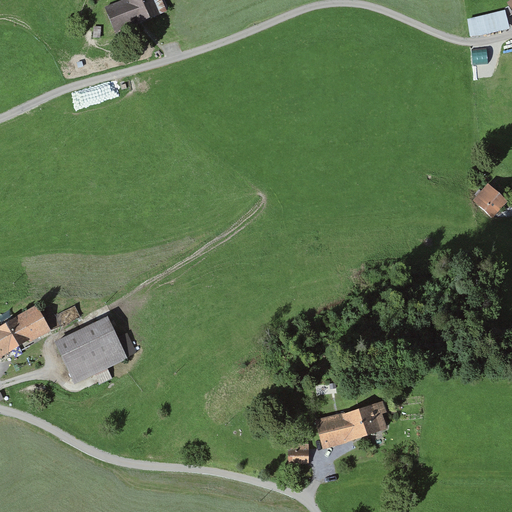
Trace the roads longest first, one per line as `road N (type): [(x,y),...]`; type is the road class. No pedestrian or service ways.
road 1 (track): [(0,410),(118,463),(240,478),(305,499),(313,511)]
road 2 (track): [(263,196),(215,240),(107,308)]
